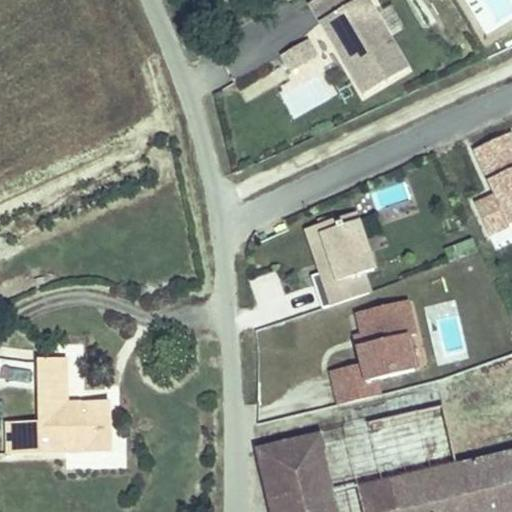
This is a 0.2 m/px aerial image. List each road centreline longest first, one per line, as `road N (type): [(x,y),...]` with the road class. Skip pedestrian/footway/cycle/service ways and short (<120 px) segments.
road 1 (residential): [(511,89),(216,218)]
road 2 (unclassified): [(216,218),(226,269),(236,511)]
road 3 (unclassified): [(151,0),(198,118),(216,218)]
